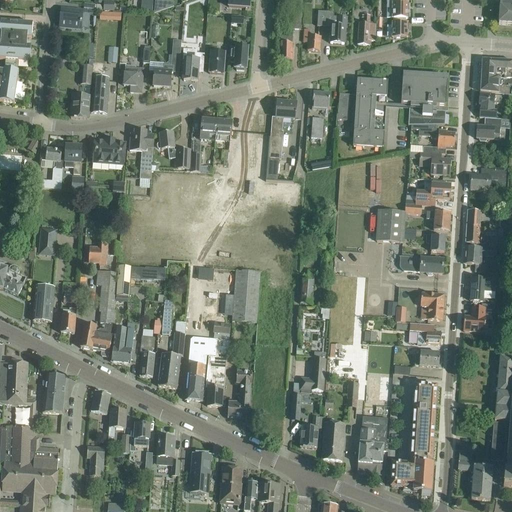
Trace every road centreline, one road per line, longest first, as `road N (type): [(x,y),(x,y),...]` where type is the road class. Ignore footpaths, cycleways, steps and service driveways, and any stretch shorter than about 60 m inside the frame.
road 1 (residential): [(441,511),(472,42)]
road 2 (tertiary): [(305,474),(87,373)]
road 3 (unclassified): [(40,124),(99,126),(258,87)]
road 4 (unclassified): [(258,87),(431,43)]
road 5 (residential): [(40,124),(50,0)]
